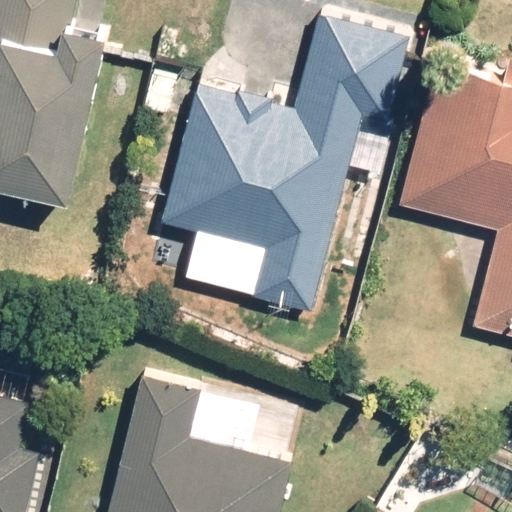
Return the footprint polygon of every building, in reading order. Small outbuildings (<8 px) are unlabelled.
[(0,170),(72,186),(108,18),(74,12),(76,0),(0,0),(0,26),(2,27),(0,38),(0,170)] [(298,98),(202,75),(168,213),(268,238),(256,285),(315,300),(365,102),(392,109),(412,27),(322,4),(298,98)] [(511,68),(442,51),(405,195),(501,219),(477,315),(511,323),(511,68)] [(204,378),(146,364),(111,511),(279,511),(294,448),(193,425),(204,378)] [(0,511),(26,511),(42,446),(22,441),(34,393),(0,384),(0,511)]
